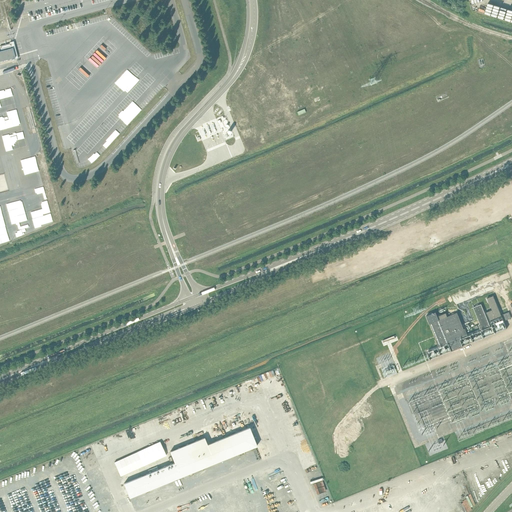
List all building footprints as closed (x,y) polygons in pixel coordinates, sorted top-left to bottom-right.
[(0,61),(17,57),(13,43),(0,46),(0,47),(1,51),(0,51),(0,61)] [(163,90),(165,87),(157,79),(154,82),(154,81),(146,90),(154,98),(163,89),(163,90)] [(0,106),(18,103),(16,92),(8,94),(7,89),(0,90),(0,106)] [(111,107),(116,101),(104,90),(99,95),(111,107)] [(98,109),(104,103),(98,97),(87,108),(97,118),(102,113),(98,109)] [(136,117),(141,112),(134,105),(129,110),(136,117)] [(127,127),(135,119),(122,108),(115,116),(127,127)] [(0,113),(0,115),(3,129),(24,125),(21,112),(9,114),(9,112),(0,113)] [(112,123),(107,129),(117,138),(122,133),(112,123)] [(7,140),(9,151),(23,148),(23,144),(29,143),(27,131),(12,134),(13,139),(7,140)] [(103,140),(98,145),(105,151),(110,146),(103,140)] [(31,195),(36,216),(42,215),(43,224),(56,221),(49,191),(31,195)] [(25,198),(10,202),(18,235),(34,231),(32,225),(28,226),(27,223),(31,221),(27,204),(24,205),(23,201),(26,201),(25,198)] [(4,203),(0,204),(0,243),(9,241),(8,236),(12,235),(4,203)] [(507,329),(494,296),(488,299),(492,310),(486,313),(492,326),(495,334),(507,329)] [(481,304),(473,308),(480,324),(478,325),(481,331),(490,327),(481,304)] [(430,324),(439,320),(438,316),(436,312),(426,316),(430,324)] [(504,321),(511,318),(509,312),(502,315),(504,321)] [(441,356),(471,344),(468,336),(465,329),(464,329),(457,313),(447,317),(446,313),(438,316),(439,320),(430,324),(436,340),(435,341),(437,346),(436,346),(428,350),(429,352),(427,352),(430,360),(441,356)] [(468,336),(471,344),(484,338),(495,334),(492,326),(490,327),(481,331),(468,336)] [(257,446),(249,428),(207,445),(204,438),(170,452),(175,463),(124,484),(130,498),(257,446)] [(160,441),(114,462),(121,476),(166,456),(160,441)]
